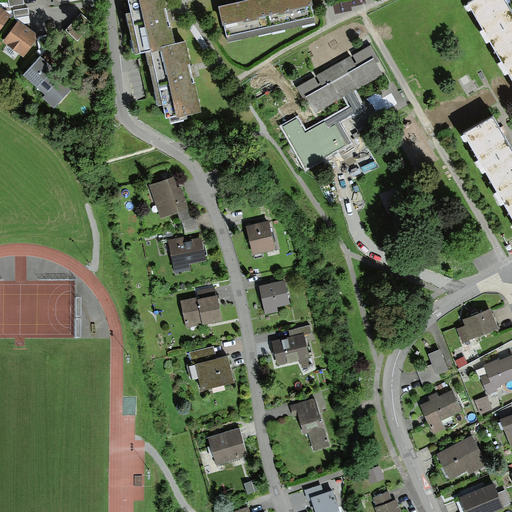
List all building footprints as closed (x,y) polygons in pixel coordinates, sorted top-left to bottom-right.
[(128,0),(131,13),(127,14),(136,53),(145,51),(176,44),(170,22),(172,21),(170,11),(167,11),(164,0),(128,0)] [(263,0),(248,0),(219,7),(223,26),(225,25),(229,42),(271,32),(263,0)] [(311,0),(263,0),(271,32),(314,23),(311,6),(313,5),(311,0)] [(502,0),(471,0),(466,3),(482,32),(511,15),(502,0)] [(511,51),(511,15),(482,32),(499,59),(511,51)] [(31,33),(11,19),(0,34),(0,42),(15,54),(31,33)] [(187,41),(176,44),(145,51),(157,107),(163,105),(166,118),(169,118),(170,124),(188,119),(187,115),(203,111),(195,79),(198,78),(195,65),(192,65),(187,41)] [(351,57),(317,76),(321,83),(319,84),(315,77),(296,87),(306,104),(309,103),(315,113),(345,96),(354,91),(383,74),(377,63),(380,61),(371,45),(352,56),(356,63),(355,63),(351,57)] [(511,51),(499,59),(511,79),(511,51)] [(40,60),(25,76),(55,103),(69,87),(40,60)] [(335,125),(346,145),(351,143),(339,122),(364,108),(354,91),(345,96),(351,107),(324,122),(328,129),(335,125)] [(282,105),(285,116),(299,114),(297,102),(282,105)] [(492,117),(464,133),(482,163),(509,146),(492,117)] [(328,129),(324,122),(305,133),(297,118),(282,127),(305,168),(327,156),(346,145),(335,125),(328,129)] [(511,183),(511,151),(509,146),(482,163),(498,192),(511,183)] [(173,176),(149,185),(161,219),(178,213),(188,209),(189,209),(181,186),(177,188),(173,176)] [(511,183),(498,192),(511,215),(511,183)] [(188,209),(178,213),(180,222),(183,221),(191,219),(188,209)] [(191,219),(183,221),(185,233),(199,230),(196,218),(191,219)] [(269,221),(247,226),(253,255),(276,250),(269,221)] [(168,241),(175,272),(191,269),(190,265),(207,261),(202,237),(186,240),(185,238),(168,241)] [(285,281),(259,286),(265,314),(279,311),(278,307),(290,304),(285,281)] [(198,297),(199,299),(217,295),(214,285),(197,289),(198,297)] [(186,327),(202,324),(202,325),(223,321),(217,295),(199,299),(198,297),(180,301),(186,327)] [(499,329),(491,308),(463,319),(466,326),(457,329),(463,343),(499,329)] [(289,331),(291,337),(304,334),(304,335),(312,333),(310,326),(289,331)] [(291,337),(272,341),(277,366),(299,361),(303,367),(310,366),(309,358),(310,358),(304,335),(304,334),(291,337)] [(195,364),(216,358),(213,347),(189,353),(192,365),(195,364)] [(448,370),(440,349),(429,354),(433,365),(417,371),(422,385),(439,379),(437,374),(448,370)] [(511,380),(511,354),(501,360),(500,358),(483,365),(487,374),(480,377),(488,395),(499,390),(497,387),(511,380)] [(216,358),(195,364),(202,391),(235,382),(228,355),(216,358)] [(464,356),(456,360),(459,368),(467,364),(464,356)] [(431,401),(421,405),(433,432),(444,428),(440,421),(462,411),(453,392),(439,398),(436,393),(429,396),(431,401)] [(488,396),(475,401),(480,415),(493,410),(488,396)] [(315,397),(289,405),(293,417),(297,416),(303,435),(308,433),(313,451),(331,446),(315,397)] [(511,414),(501,419),(511,444),(511,414)] [(240,427),(208,437),(217,465),(248,456),(240,427)] [(472,436),(437,454),(450,479),(467,470),(469,474),(487,464),(472,436)] [(380,466),(366,472),(371,484),(385,479),(380,466)] [(258,479),(245,484),(248,494),(262,489),(258,479)] [(493,484),(460,498),(465,511),(492,511),(502,508),(502,506),(510,503),(505,490),(497,493),(493,484)] [(321,485),(305,491),(309,501),(311,500),(315,511),(339,511),(333,492),(324,494),(321,485)] [(374,498),(377,508),(393,502),(389,492),(374,498)] [(377,508),(375,508),(376,511),(401,511),(396,500),(393,502),(377,508)]
